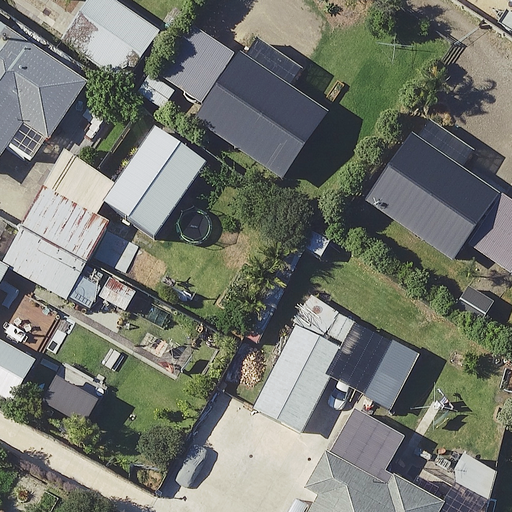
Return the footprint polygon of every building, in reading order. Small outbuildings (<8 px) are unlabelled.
[(155,34),(106,0),(105,0),(71,49),(120,84),(155,34)] [(87,85),(0,23),(0,158),(7,148),(30,165),(87,85)] [(0,265),(66,306),(68,301),(90,315),(118,269),(87,249),(111,211),(156,239),(203,163),(152,131),(117,188),(67,157),(0,265)] [(0,282),(7,271),(0,267),(0,398),(12,405),(35,364),(0,344),(0,282)] [(353,324),(302,298),(246,410),(297,436),(353,324)] [(460,450),(441,485),(477,504),(496,469),(460,450)] [(436,511),(438,510),(386,481),(380,493),(322,460),(306,489),(318,496),(309,511),(436,511)]
